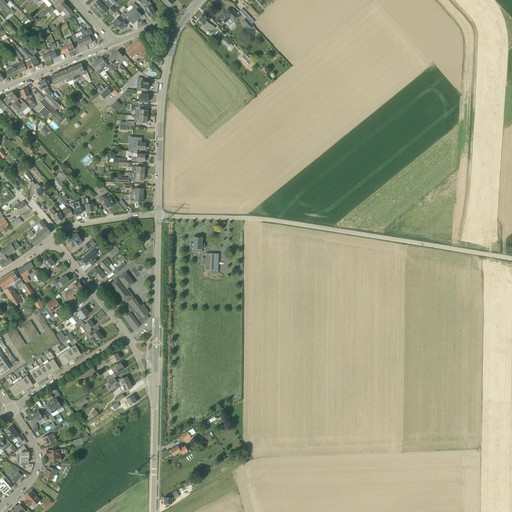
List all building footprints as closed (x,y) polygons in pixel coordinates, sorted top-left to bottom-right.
[(0,0),(0,1),(4,6),(9,11),(11,8),(3,0),(0,0)] [(93,5),(98,10),(106,3),(108,0),(97,0),(98,1),(93,5)] [(60,14),(63,11),(68,7),(63,2),(56,9),(60,14)] [(143,6),(145,10),(149,16),(155,13),(153,9),(149,2),(143,6)] [(106,3),(98,10),(103,15),(108,11),(112,15),(117,11),(112,6),(110,8),(106,3)] [(133,8),(132,9),(129,11),(137,20),(142,16),(137,11),(139,9),(136,5),(134,3),(131,5),(133,8)] [(68,7),(63,11),(65,14),(63,17),(65,18),(63,20),(65,23),(67,21),(71,18),(68,15),(72,12),(68,7)] [(52,8),(48,12),(45,15),(48,17),(55,10),(52,8)] [(225,23),(228,26),(233,22),(234,22),(239,17),(233,10),(230,12),(228,9),(222,14),(222,13),(218,17),(225,24),(225,23)] [(242,9),(239,11),(252,24),(254,22),(242,9)] [(129,11),(126,14),(124,12),(121,15),(126,21),(128,19),(133,24),(137,20),(129,11)] [(207,22),(209,19),(203,14),(199,19),(202,22),(202,24),(204,25),(202,28),(206,31),(208,29),(212,32),(215,28),(211,24),(210,25),(207,22)] [(121,23),(117,18),(111,24),(116,28),(118,26),(121,30),(122,30),(122,31),(126,27),(125,26),(127,25),(123,21),(121,23)] [(250,30),(254,27),(245,18),(242,21),(250,30)] [(82,35),(83,37),(86,45),(93,42),(90,37),(93,35),(92,32),(90,29),(85,31),(86,34),(82,35)] [(74,49),(72,43),(74,42),(72,36),(67,39),(68,41),(64,42),(69,52),(74,49)] [(86,45),(83,37),(79,38),(79,37),(76,38),(80,48),(86,45)] [(227,48),(229,46),(231,48),(233,46),(230,43),(231,43),(225,37),(221,42),(227,48)] [(149,57),(152,53),(139,39),(126,51),(132,58),(137,53),(141,58),(146,53),(149,57)] [(57,49),(60,48),(63,54),(69,52),(64,42),(59,44),(58,41),(54,43),(56,46),(57,49)] [(57,49),(56,46),(54,43),(49,45),(51,48),(47,50),(49,53),(51,60),(57,57),(55,51),(58,50),(57,49)] [(30,58),(32,57),(30,55),(24,49),(22,50),(28,56),(29,56),(30,58)] [(17,56),(19,59),(21,58),(20,54),(16,50),(13,52),(17,56)] [(121,64),(125,61),(126,62),(129,60),(128,58),(124,54),(122,55),(118,51),(113,55),(121,64)] [(51,60),(49,53),(44,55),(43,52),(41,52),(45,62),(51,60)] [(116,67),(121,64),(113,55),(108,59),(112,63),(110,64),(114,69),(116,67)] [(35,56),(32,57),(30,58),(32,61),(34,67),(40,65),(37,59),(35,56)] [(114,69),(110,64),(108,66),(102,58),(97,61),(104,71),(108,68),(111,71),(114,69)] [(27,70),(23,61),(17,63),(21,72),(27,70)] [(32,61),(26,63),(29,70),(34,67),(32,61)] [(92,65),(95,70),(93,71),(100,78),(102,76),(100,74),(104,71),(97,61),(92,65)] [(21,72),(17,63),(11,66),(13,69),(15,75),(21,72)] [(84,71),(81,63),(73,67),(84,78),(85,79),(89,83),(91,82),(86,70),(84,71)] [(84,78),(73,67),(66,70),(71,81),(75,79),(74,77),(77,75),(79,80),(83,78),(83,79),(85,79),(84,78)] [(9,77),(15,75),(13,69),(6,71),(9,77)] [(68,83),(71,81),(66,70),(61,72),(65,79),(68,83)] [(61,72),(51,76),(53,81),(54,84),(59,82),(65,79),(61,72)] [(138,77),(138,80),(137,84),(136,90),(140,91),(148,92),(148,89),(149,89),(150,83),(145,82),(146,82),(142,81),(143,78),(138,77)] [(45,89),(47,95),(44,98),(56,110),(60,106),(52,97),(54,95),(52,92),(51,93),(45,79),(39,82),(42,89),(45,89)] [(21,91),(24,98),(26,97),(30,107),(32,108),(34,107),(28,92),(26,89),(21,91)] [(100,95),(104,99),(111,93),(108,89),(100,95)] [(133,91),(131,91),(129,91),(123,97),(125,100),(131,94),(133,95),(133,91)] [(8,96),(20,109),(23,112),(28,107),(24,102),(21,105),(17,100),(18,99),(13,92),(8,96)] [(89,97),(91,100),(99,95),(97,92),(89,97)] [(132,101),(132,104),(140,105),(142,105),(142,102),(148,102),(148,95),(140,95),(140,101),(132,101)] [(17,111),(20,109),(8,96),(6,98),(5,98),(4,99),(5,100),(4,100),(10,107),(11,105),(17,111)] [(56,110),(44,98),(40,102),(60,123),(64,119),(56,110)] [(123,103),(118,98),(110,106),(115,111),(123,103)] [(10,110),(0,99),(0,107),(1,109),(3,111),(5,110),(8,113),(10,110)] [(135,111),(135,116),(147,117),(148,110),(144,110),(144,109),(140,109),(140,105),(132,104),(131,104),(131,111),(135,111)] [(7,123),(8,125),(12,122),(6,115),(2,118),(7,123)] [(147,117),(135,116),(134,122),(128,121),(128,126),(134,127),(135,123),(139,123),(139,124),(143,124),(143,123),(147,123),(147,117)] [(137,152),(137,149),(145,149),(146,142),(134,141),(133,148),(132,148),(132,152),(133,152),(137,152)] [(145,155),(137,154),(137,152),(133,152),(132,157),(138,157),(137,161),(145,161),(145,155)] [(94,162),(87,168),(89,171),(97,163),(95,161),(94,162)] [(23,176),(30,183),(32,178),(27,172),(23,176)] [(62,182),(66,179),(60,172),(56,176),(62,182)] [(144,174),(132,173),(132,176),(132,180),(136,180),(136,181),(140,181),(140,180),(144,180),(144,174)] [(131,188),(131,191),(131,194),(143,195),(144,189),(140,188),(140,187),(136,187),(136,188),(132,188),(133,183),(129,183),(123,183),(122,188),(131,188)] [(110,197),(108,194),(98,199),(100,203),(104,201),(107,208),(114,205),(110,197)] [(143,195),(131,194),(130,198),(131,198),(131,201),(135,201),(135,202),(139,202),(139,201),(143,202),(143,195)] [(97,210),(96,205),(93,206),(93,203),(92,201),(88,201),(87,198),(86,198),(85,195),(81,196),(82,199),(83,204),(85,204),(86,209),(87,208),(88,212),(91,212),(93,212),(93,211),(97,210)] [(59,200),(64,205),(67,203),(62,197),(59,200)] [(121,200),(118,202),(125,210),(128,207),(121,200)] [(72,203),(74,209),(76,215),(82,213),(79,201),(72,203)] [(67,207),(64,209),(67,216),(68,218),(73,215),(70,209),(68,210),(67,207)] [(57,222),(63,219),(59,212),(56,214),(55,212),(52,208),(49,211),(52,214),(53,215),(52,216),(55,219),(56,219),(57,222)] [(2,215),(0,216),(0,231),(9,225),(2,215)] [(23,222),(19,217),(13,222),(16,227),(23,222)] [(33,227),(35,230),(39,234),(42,232),(46,236),(51,233),(42,221),(36,225),(33,227)] [(39,240),(40,242),(46,236),(42,232),(39,234),(30,241),(33,245),(39,240)] [(78,246),(83,242),(79,237),(77,233),(74,235),(74,234),(70,237),(69,237),(68,237),(68,238),(68,239),(68,240),(69,240),(74,246),(76,245),(77,244),(78,246)] [(193,252),(202,252),(202,248),(205,248),(205,244),(202,244),(203,237),(198,237),(196,237),(194,237),(193,244),(191,243),(191,247),(193,248),(193,252)] [(0,253),(1,254),(0,254),(0,260),(4,268),(13,262),(8,254),(20,247),(16,240),(0,252),(0,253)] [(91,247),(95,244),(93,240),(88,243),(85,245),(86,246),(84,247),(86,250),(88,249),(91,247)] [(115,247),(109,252),(112,256),(119,250),(116,246),(115,247)] [(86,265),(89,263),(91,266),(98,261),(96,258),(91,251),(81,259),(86,265)] [(206,253),(205,270),(218,270),(219,254),(206,253)] [(49,269),(48,269),(55,263),(50,257),(48,260),(44,255),(40,258),(43,263),(41,264),(42,265),(42,268),(45,272),(47,272),(49,271),(49,269)] [(98,266),(91,271),(96,277),(109,266),(111,264),(107,258),(100,264),(100,265),(98,266)] [(35,275),(38,273),(31,262),(18,271),(27,283),(30,281),(27,276),(33,272),(35,275)] [(116,274),(121,270),(127,265),(124,263),(118,267),(114,271),(116,274)] [(100,281),(106,276),(113,270),(109,266),(96,277),(100,281)] [(135,267),(132,270),(137,277),(140,275),(135,267)] [(16,275),(14,271),(9,274),(15,284),(19,290),(24,287),(30,295),(33,292),(26,283),(24,284),(22,282),(18,274),(16,275)] [(142,324),(149,318),(147,315),(149,313),(144,306),(145,306),(145,305),(144,306),(142,305),(144,304),(143,303),(140,306),(127,288),(134,283),(126,272),(111,284),(132,312),(124,318),(134,330),(142,324)] [(9,274),(0,279),(0,284),(2,288),(3,288),(14,307),(21,302),(12,286),(15,284),(9,274)] [(57,283),(61,288),(70,280),(66,275),(63,278),(62,277),(58,281),(56,279),(49,284),(52,287),(57,283)] [(79,281),(76,284),(75,284),(74,285),(71,287),(73,290),(67,295),(69,298),(67,300),(70,303),(76,298),(73,295),(83,288),(79,281)] [(35,303),(39,308),(43,305),(39,300),(35,303)] [(45,308),(49,313),(47,315),(50,319),(54,316),(52,312),(60,306),(56,300),(45,308)] [(85,307),(75,315),(73,317),(77,323),(75,325),(77,328),(84,323),(81,319),(82,319),(83,319),(89,314),(85,307)] [(86,336),(92,331),(90,329),(95,326),(91,320),(82,327),(84,330),(86,328),(88,330),(81,335),(83,338),(86,336)] [(92,331),(86,336),(91,342),(93,340),(96,343),(104,337),(99,331),(94,334),(92,331)] [(66,338),(65,339),(66,341),(69,340),(70,342),(74,339),(70,333),(65,337),(66,338)] [(70,348),(76,357),(81,354),(81,355),(81,354),(75,345),(70,348)] [(66,351),(72,360),(76,357),(70,348),(66,351)] [(62,353),(68,363),(72,360),(66,351),(62,353)] [(64,365),(68,363),(62,353),(57,356),(63,366),(64,366),(64,365)] [(105,360),(108,364),(113,361),(114,363),(121,359),(117,353),(110,357),(105,360)] [(53,359),(49,362),(55,371),(59,368),(59,369),(60,368),(53,359)] [(49,362),(44,364),(50,374),(55,371),(49,362)] [(121,363),(111,369),(114,373),(106,379),(108,382),(115,378),(118,375),(117,373),(125,369),(121,363)] [(0,369),(0,374),(0,375),(10,369),(7,364),(0,369)] [(44,364),(40,367),(46,377),(50,374),(44,364)] [(96,372),(92,366),(80,373),(84,379),(96,372)] [(40,367),(36,370),(42,379),(46,377),(40,367)] [(42,379),(36,370),(31,373),(37,383),(38,382),(42,379)] [(23,379),(29,388),(33,385),(27,376),(23,379)] [(115,378),(108,382),(110,386),(114,384),(116,388),(119,387),(130,382),(127,376),(123,378),(123,377),(116,381),(115,378)] [(24,391),(29,388),(23,379),(18,382),(24,391)] [(20,393),(24,391),(18,382),(14,384),(20,393)] [(130,382),(119,387),(123,393),(129,390),(129,389),(132,387),(130,382)] [(16,396),(20,393),(14,384),(10,387),(9,387),(15,397),(16,396)] [(117,403),(117,402),(124,397),(122,393),(114,398),(117,403)] [(125,405),(127,408),(137,401),(133,395),(120,404),(122,407),(125,405)] [(88,401),(85,397),(76,402),(79,406),(88,401)] [(54,400),(51,401),(57,410),(63,407),(59,401),(58,402),(56,399),(54,400)] [(51,414),(57,410),(51,401),(48,403),(49,403),(47,405),(49,408),(48,409),(51,414)] [(33,412),(38,421),(40,425),(45,422),(48,420),(44,413),(41,415),(38,410),(36,412),(36,411),(33,412)] [(33,430),(33,429),(35,433),(38,431),(38,426),(36,423),(38,421),(33,412),(30,414),(31,415),(28,416),(30,420),(28,421),(33,430)] [(56,427),(53,429),(51,430),(54,433),(62,428),(60,424),(56,427)] [(6,431),(12,440),(19,435),(12,426),(6,431)] [(181,435),(185,441),(191,438),(188,432),(181,435)] [(57,441),(54,433),(51,434),(42,438),(46,446),(57,441)] [(87,440),(89,436),(73,441),(75,446),(83,444),(83,441),(87,440)] [(0,447),(1,448),(4,446),(6,449),(10,445),(5,439),(2,441),(0,438),(0,447)] [(15,454),(17,454),(20,454),(21,463),(29,462),(29,458),(30,458),(29,451),(24,445),(17,451),(15,452),(15,454)] [(183,454),(184,454),(188,451),(184,446),(179,448),(177,446),(170,450),(173,456),(181,452),(183,454)] [(58,450),(47,450),(47,456),(49,456),(50,462),(62,461),(61,456),(59,456),(59,454),(59,453),(59,451),(58,450)] [(15,470),(9,476),(12,479),(16,483),(23,476),(21,474),(23,471),(15,465),(13,468),(15,470)] [(44,477),(52,480),(54,474),(56,475),(58,470),(49,467),(48,470),(46,470),(44,477)] [(0,488),(0,489),(0,491),(1,492),(2,491),(4,494),(11,488),(8,484),(10,482),(4,476),(2,478),(4,480),(2,482),(1,485),(0,485),(0,488)] [(24,502),(29,507),(32,505),(33,507),(41,500),(36,496),(36,494),(35,493),(34,493),(32,491),(25,497),(27,499),(24,502)] [(164,503),(172,504),(173,500),(173,499),(177,498),(177,497),(180,497),(180,493),(171,493),(171,495),(168,495),(168,497),(164,497),(164,503)] [(45,509),(54,502),(50,498),(41,505),(45,509)]
